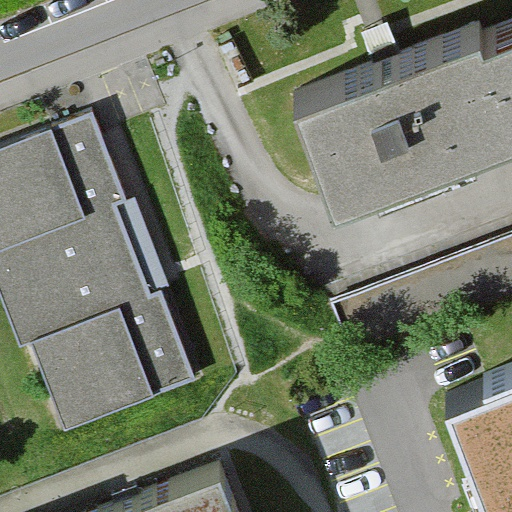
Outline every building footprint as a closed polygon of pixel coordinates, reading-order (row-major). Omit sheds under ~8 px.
[(511,11),(491,18),(511,80),(511,11)] [(345,201),(511,145),(511,80),(491,18),(305,80),(345,201)] [(82,102),(0,135),(0,261),(64,423),(190,373),(82,102)] [(440,318),(439,253),(333,255),(334,320),(440,318)] [(511,367),(467,384),(511,502),(511,367)] [(256,511),(235,448),(49,510),(49,511),(256,511)]
